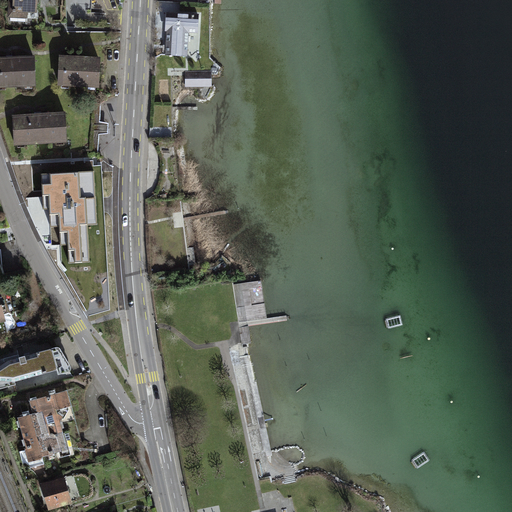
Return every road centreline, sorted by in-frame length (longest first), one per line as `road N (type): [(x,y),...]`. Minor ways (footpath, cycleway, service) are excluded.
road 1 (primary): [(140,0),(130,239),(155,421)]
road 2 (tertiary): [(155,421),(130,416),(24,231),(0,172)]
